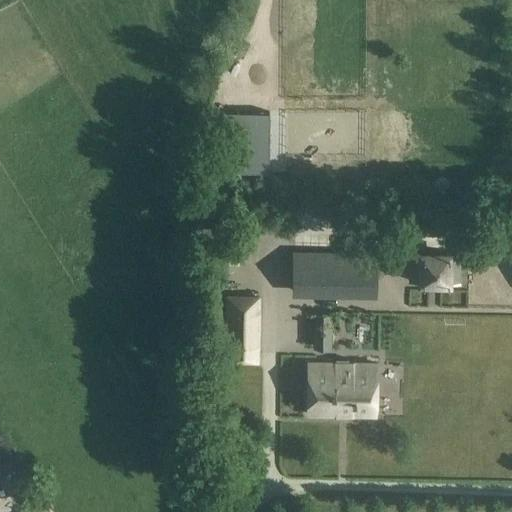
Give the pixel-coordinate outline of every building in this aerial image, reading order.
[(269,113),(221,112),(220,169),(268,170),(269,113)] [(376,254),(293,252),(292,290),(375,291),(376,254)] [(460,255),(410,254),(409,281),(460,282),(460,255)] [(389,309),(389,294),(301,292),(300,307),(389,309)] [(258,297),(228,297),(226,361),(256,361),(258,297)] [(314,327),(314,347),(330,347),(331,327),(329,327),(329,315),(316,315),(316,327),(314,327)] [(309,415),(376,416),(377,364),(310,363),(309,415)]
